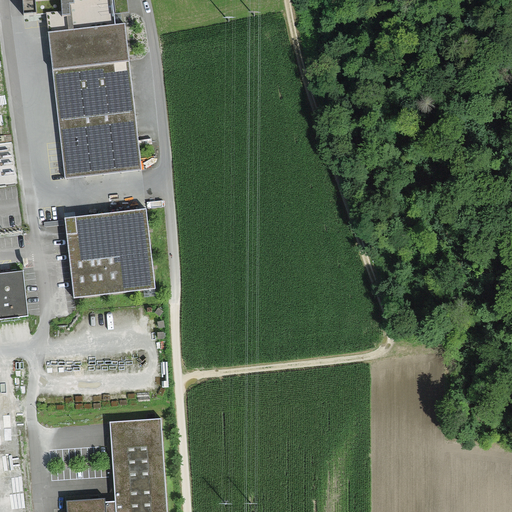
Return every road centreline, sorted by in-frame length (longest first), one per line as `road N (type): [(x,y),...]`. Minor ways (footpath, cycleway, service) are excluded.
road 1 (track): [(140,0),(159,135),(176,380)]
road 2 (track): [(283,0),(371,281)]
road 3 (track): [(176,380),(380,355),(387,334),(371,281)]
road 4 (track): [(511,259),(462,0)]
road 5 (unclassified): [(8,0),(38,253)]
road 6 (track): [(380,355),(511,336)]
road 7 (track): [(176,380),(185,511)]
